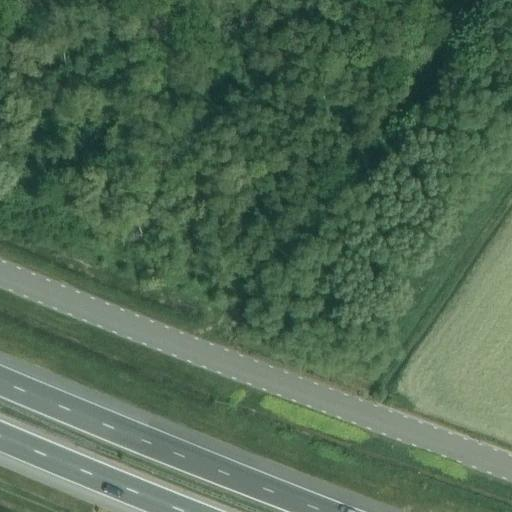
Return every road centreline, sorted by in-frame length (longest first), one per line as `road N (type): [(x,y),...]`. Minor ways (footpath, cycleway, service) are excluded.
road 1 (unclassified): [(511,469),(0,272)]
road 2 (motorway): [(322,511),(0,382)]
road 3 (motorway): [(0,436),(185,511)]
